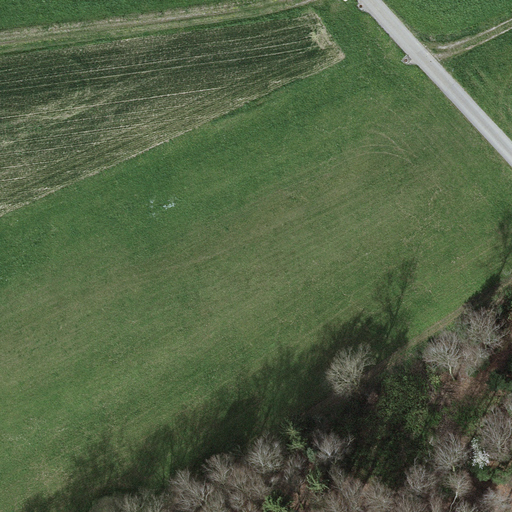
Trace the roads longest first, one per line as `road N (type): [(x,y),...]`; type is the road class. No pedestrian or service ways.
road 1 (track): [(511,294),(161,511)]
road 2 (track): [(293,0),(0,37)]
road 3 (unclassified): [(511,161),(419,64)]
